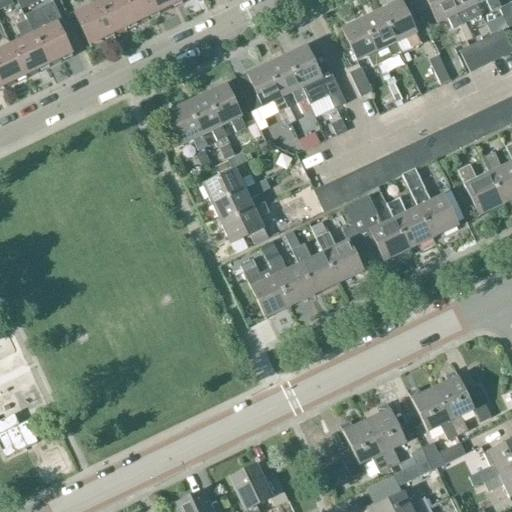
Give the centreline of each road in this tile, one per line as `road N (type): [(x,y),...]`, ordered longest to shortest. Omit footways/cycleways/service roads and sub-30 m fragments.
road 1 (unclassified): [(52,511),(499,299)]
road 2 (unclassified): [(0,131),(278,0)]
